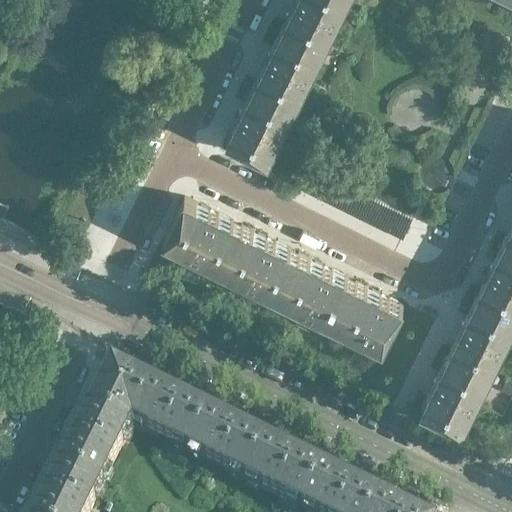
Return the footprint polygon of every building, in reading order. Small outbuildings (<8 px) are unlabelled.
[(325,44),(347,0),(295,0),(284,23),(325,44)] [(297,101),(325,44),(284,23),(255,80),(297,101)] [(269,159),(297,101),(255,80),(227,138),(269,159)] [(300,187),(310,165),(300,160),(289,182),(300,187)] [(310,192),(320,170),(310,165),(300,187),(310,192)] [(320,197),(331,175),(320,170),(310,192),(320,197)] [(331,202),(341,180),(331,175),(320,197),(331,202)] [(341,207),(351,185),(341,180),(331,202),(341,207)] [(351,212),(362,190),(351,185),(341,207),(351,212)] [(361,217),(372,195),(362,190),(351,212),(361,217)] [(372,222),(382,200),(372,195),(361,217),(372,222)] [(222,267),(242,225),(184,197),(164,239),(222,267)] [(382,228),(392,206),(382,200),(372,222),(382,228)] [(392,233),(403,211),(392,206),(382,228),(392,233)] [(402,238),(413,216),(403,211),(392,233),(402,238)] [(279,295),(299,253),(242,225),(222,267),(279,295)] [(511,309),(511,238),(506,236),(478,293),(511,309)] [(336,323),(356,282),(299,253),(279,295),(336,323)] [(383,347),(403,305),(356,282),(336,323),(383,347)] [(491,370),(511,328),(511,309),(478,293),(449,350),(491,370)] [(463,428),(491,370),(449,350),(421,407),(463,428)] [(132,426),(151,387),(113,368),(91,412),(130,431),(133,427),(132,426)] [(189,454),(208,415),(151,387),(132,426),(133,427),(189,454)] [(102,488),(130,431),(91,412),(63,469),(102,488)] [(246,483),(265,444),(208,415),(189,454),(246,483)] [(303,511),(322,472),(265,444),(246,483),(303,511)] [(90,511),(95,502),(102,488),(63,469),(41,511),(90,511)] [(305,511),(373,511),(379,500),(322,472),(303,511),(305,511)] [(403,511),(379,500),(373,511),(403,511)]
